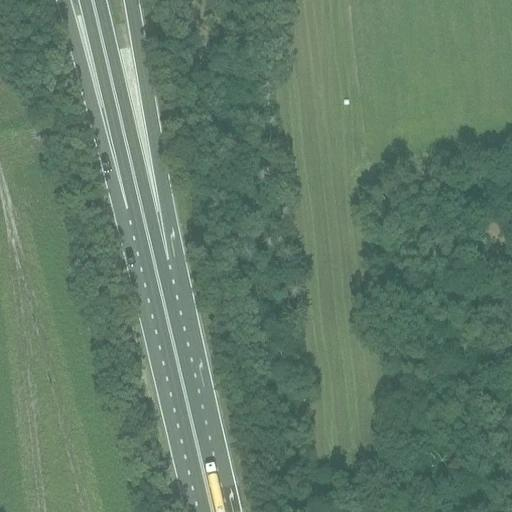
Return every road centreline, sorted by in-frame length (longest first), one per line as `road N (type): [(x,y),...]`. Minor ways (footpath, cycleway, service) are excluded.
road 1 (trunk): [(211,511),(147,233)]
road 2 (trunk): [(61,0),(147,233)]
road 3 (trunk): [(147,233),(92,0)]
road 4 (trunk): [(147,233),(130,0)]
